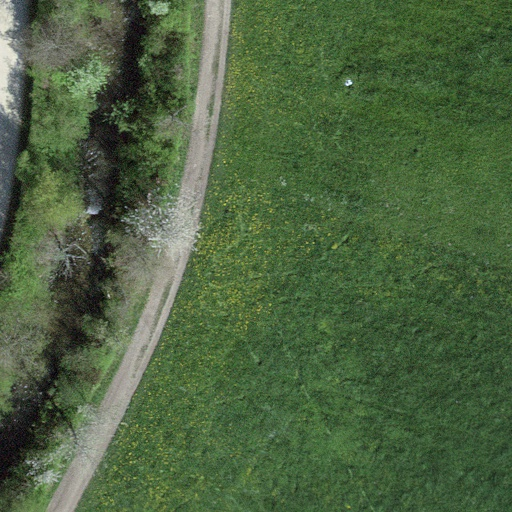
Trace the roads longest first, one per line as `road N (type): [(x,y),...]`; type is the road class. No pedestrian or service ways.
road 1 (track): [(211,0),(200,162),(131,378),(57,511)]
road 2 (track): [(0,138),(15,0)]
